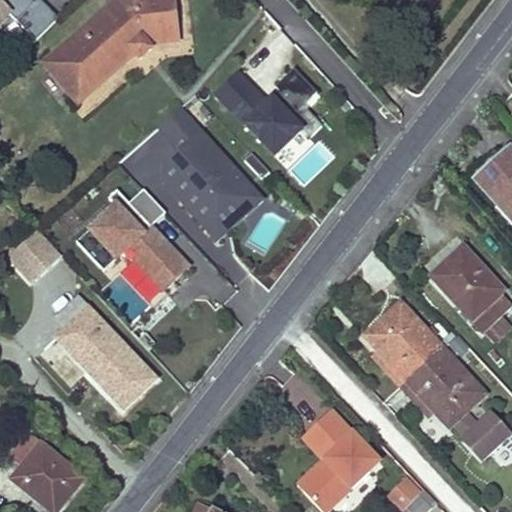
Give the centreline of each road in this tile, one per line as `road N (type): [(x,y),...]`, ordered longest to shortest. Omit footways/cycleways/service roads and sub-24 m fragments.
road 1 (unclassified): [(279,316),(511,16)]
road 2 (residential): [(468,511),(279,316)]
road 3 (unclassified): [(134,511),(207,403),(279,316)]
road 4 (unknown): [(411,147),(272,0)]
